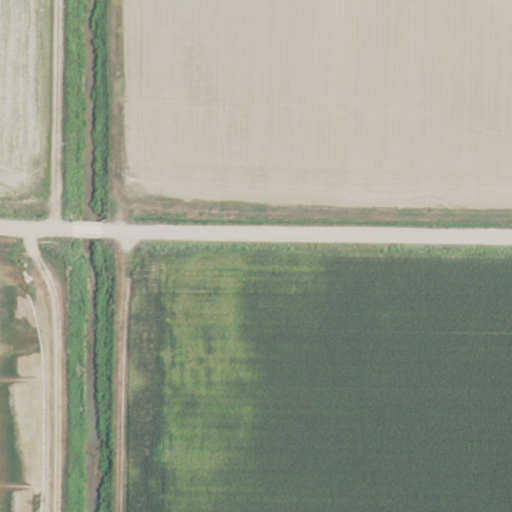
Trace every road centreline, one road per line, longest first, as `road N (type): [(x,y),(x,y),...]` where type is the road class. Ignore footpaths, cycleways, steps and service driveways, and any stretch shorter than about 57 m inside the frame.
road 1 (residential): [(511,240),(0,228)]
road 2 (residential): [(61,511),(61,295),(40,262),(34,230)]
road 3 (residential): [(55,231),(62,0)]
